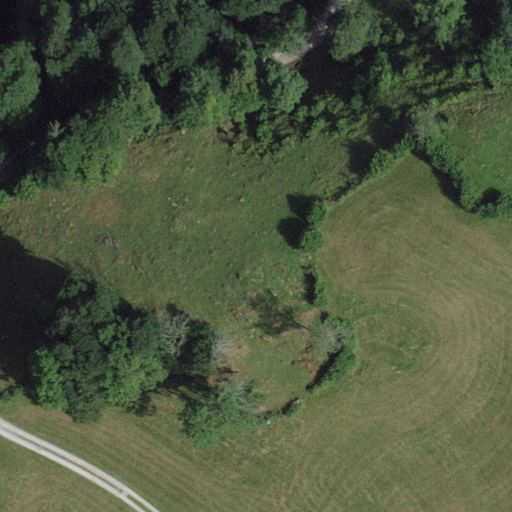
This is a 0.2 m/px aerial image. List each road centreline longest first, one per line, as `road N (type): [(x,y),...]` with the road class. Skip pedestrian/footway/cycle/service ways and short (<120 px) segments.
road 1 (track): [(286,0),(207,54),(53,121),(0,200)]
road 2 (track): [(0,432),(149,511)]
